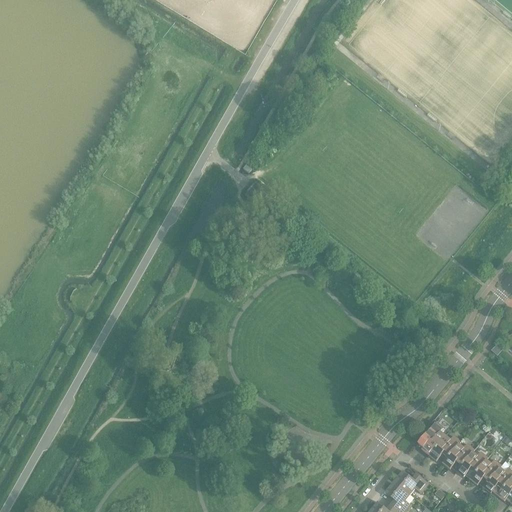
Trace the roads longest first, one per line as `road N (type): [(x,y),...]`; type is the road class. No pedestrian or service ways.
road 1 (unclassified): [(5,511),(296,0)]
road 2 (tertiary): [(323,511),(477,335),(511,279)]
